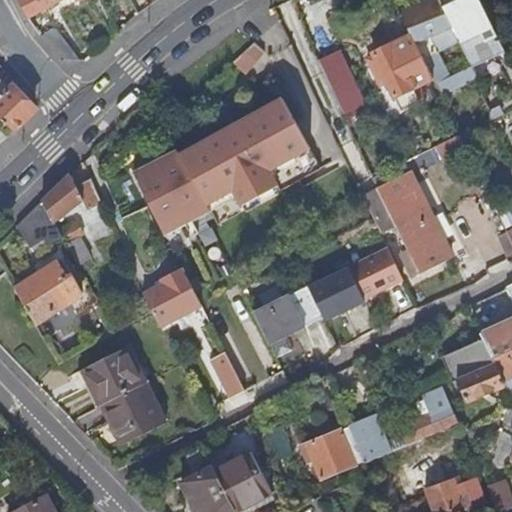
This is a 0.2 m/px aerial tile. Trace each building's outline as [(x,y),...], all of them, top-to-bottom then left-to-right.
[(21,0),(30,17),(61,0),(21,0)] [(438,54),(460,42),(438,0),(434,0),(401,13),(413,37),(434,81),(442,98),(464,87),(458,75),(450,78),(438,54)] [(494,28),(493,28),(478,0),(438,0),(460,42),(473,67),(505,51),(494,28)] [(58,31),(47,41),(62,60),(80,59),(58,31)] [(434,81),(413,37),(393,47),(392,47),(374,55),(395,100),(434,81)] [(266,50),(256,42),(241,55),(235,61),(246,73),(266,50)] [(340,53),(320,63),(331,87),(346,79),(352,77),(340,53)] [(473,67),(458,75),(464,87),(475,80),(478,79),(473,67)] [(0,115),(14,130),(35,109),(12,86),(10,88),(0,77),(0,115)] [(354,95),(346,79),(331,87),(339,103),(354,95)] [(134,175),(166,237),(205,216),(211,211),(215,218),(219,225),(321,167),(282,97),(179,156),(177,151),(134,175)] [(71,173),(43,200),(55,222),(82,195),(88,208),(102,201),(96,190),(91,178),(77,185),(71,173)] [(452,258),(409,173),(364,195),(383,233),(396,226),(420,274),(452,258)] [(55,222),(43,200),(17,225),(31,247),(46,239),(49,245),(63,237),(59,231),(55,222)] [(497,212),(506,230),(511,226),(511,206),(511,205),(497,212)] [(77,221),(59,231),(63,237),(67,244),(84,235),(77,221)] [(93,251),(75,260),(83,273),(100,264),(93,251)] [(58,261),(15,287),(37,322),(84,294),(73,276),(69,278),(58,261)] [(202,305),(183,270),(160,282),(163,286),(144,295),(152,309),(161,327),(202,305)] [(323,316),(308,286),(292,294),(307,324),(323,316)] [(307,324),(292,294),(254,314),(269,344),(307,324)] [(511,376),(511,325),(483,340),(492,359),(503,380),(511,376)] [(504,385),(492,359),(483,340),(446,356),(468,402),(504,385)] [(92,390),(104,410),(104,409),(109,406),(147,384),(126,349),(85,373),(94,388),(92,390)] [(227,353),(212,360),(233,400),(247,392),(227,353)] [(94,388),(85,373),(83,375),(92,390),(94,388)] [(147,384),(109,406),(123,430),(118,433),(127,448),(171,422),(149,383),(147,384)] [(407,444),(414,441),(457,422),(442,389),(425,397),(433,416),(408,426),(401,430),(407,444)] [(361,423),(360,419),(350,395),(338,400),(348,424),(350,428),(361,423)] [(104,409),(118,433),(123,430),(109,406),(104,409)] [(390,455),(376,421),(373,422),(372,419),(361,423),(350,428),(364,466),(390,455)] [(268,434),(279,463),(292,457),(280,429),(268,434)] [(308,445),(322,480),(356,466),(341,431),(308,445)] [(244,511),(272,498),(252,458),(215,476),(233,511),(244,511)] [(233,511),(215,476),(213,472),(181,488),(193,511),(233,511)] [(487,504),(478,480),(456,489),(453,483),(426,493),(432,511),(458,511),(464,510),(465,511),(487,504)] [(501,511),(511,507),(511,503),(505,484),(489,489),(493,501),(497,511),(501,511)] [(20,511),(51,511),(46,500),(20,511)]
